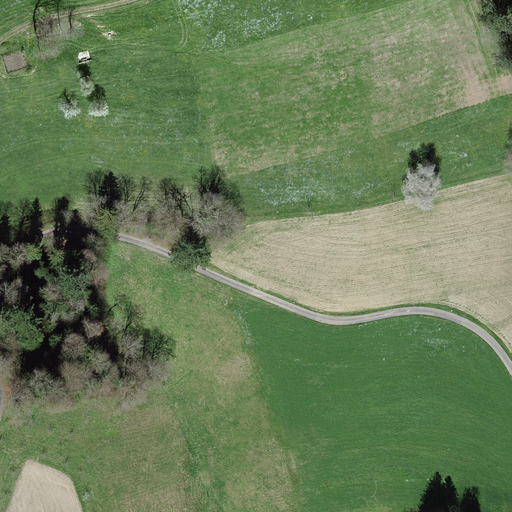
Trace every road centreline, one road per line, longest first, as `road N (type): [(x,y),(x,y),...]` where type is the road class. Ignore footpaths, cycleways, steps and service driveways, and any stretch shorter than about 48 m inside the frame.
road 1 (unclassified): [(511,369),(484,333),(448,315),(322,318),(106,232),(51,232),(0,253)]
road 2 (track): [(120,0),(32,22),(0,43)]
